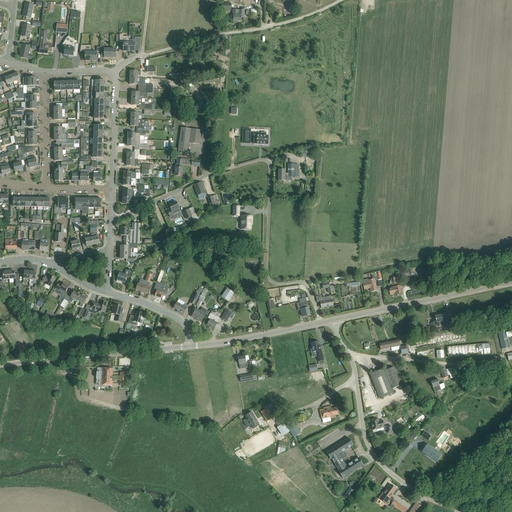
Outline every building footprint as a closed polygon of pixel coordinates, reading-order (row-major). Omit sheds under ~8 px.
[(31,17),(31,18),(34,18),(35,14),(32,14),(34,4),(25,3),(23,16),(26,17),(26,19),(30,20),(31,17)] [(244,10),(233,10),(233,21),(242,21),(242,17),(244,17),(244,10)] [(33,26),(28,25),(23,24),(21,36),(29,37),(30,34),(31,34),(33,26)] [(56,32),(68,33),(68,25),(57,24),(56,32)] [(41,35),(39,53),(48,54),(48,51),(52,51),(52,44),(46,44),(47,31),(41,31),(41,35)] [(135,37),(135,40),(129,40),(129,51),(135,51),(135,45),(140,45),(141,37),(135,37)] [(65,47),(65,55),(70,55),(70,56),(74,56),(74,49),(78,49),(78,43),(73,43),(65,40),(63,46),(65,47)] [(31,46),(26,46),(21,45),(20,49),(21,49),(20,57),(32,60),(32,56),(29,55),(31,46)] [(11,75),(13,82),(17,80),(19,84),(21,83),(20,80),(20,79),(17,73),(11,75)] [(10,83),(13,82),(11,75),(5,78),(7,84),(9,88),(11,87),(10,83)] [(23,83),(23,86),(36,86),(36,78),(29,78),(26,78),(23,78),(23,83)] [(153,93),(153,89),(144,89),(144,93),(142,93),(142,92),(139,92),(132,92),(132,99),(145,99),(146,99),(147,93),(153,93)] [(10,98),(8,93),(5,94),(7,98),(2,100),(3,102),(8,100),(8,99),(10,98)] [(145,105),(144,109),(152,109),(153,104),(145,104),(145,99),(132,99),(132,105),(139,105),(145,105)] [(141,120),(131,119),(131,126),(138,126),(138,129),(143,130),(152,130),(152,127),(149,127),(149,120),(141,120)] [(181,127),(177,156),(188,157),(189,143),(200,144),(202,130),(191,128),(181,127)] [(243,128),(243,143),(250,144),(250,143),(254,143),(254,144),(259,144),(259,145),(263,145),(268,145),(268,144),(268,137),(268,136),(266,136),(266,133),(262,132),(262,136),(255,136),(255,135),(254,135),(254,136),(250,136),(251,129),(243,128)] [(152,130),(143,130),(143,132),(141,132),(140,133),(135,133),(128,133),(128,139),(144,140),(144,136),(145,136),(145,135),(145,134),(149,134),(149,133),(151,133),(152,130)] [(141,150),(149,150),(149,148),(149,146),(149,145),(148,145),(147,144),(146,144),(144,144),(144,140),(128,139),(127,146),(135,146),(141,146),(141,150)] [(141,153),(138,153),(135,153),(135,152),(127,152),(127,159),(146,160),(146,150),(149,150),(141,150),(141,153)] [(38,166),(37,163),(35,156),(23,159),(24,162),(28,161),(29,168),(38,166)] [(23,169),(22,167),(21,162),(20,158),(16,159),(17,163),(13,164),(15,171),(23,169)] [(177,167),(176,167),(175,175),(182,176),(183,168),(182,168),(183,160),(178,159),(177,167)] [(8,163),(5,163),(0,165),(1,168),(3,174),(10,172),(9,166),(8,163)] [(285,173),(285,170),(279,170),(278,181),(288,181),(288,176),(288,177),(299,177),(299,164),(288,164),(288,173),(285,173)] [(89,181),(89,174),(89,172),(92,172),(92,168),(92,166),(86,166),(86,174),(81,174),(81,176),(81,181),(89,181)] [(58,169),(55,169),(55,181),(63,181),(63,169),(60,169),(60,167),(58,167),(58,169)] [(98,175),(94,175),(94,181),(102,181),(102,175),(102,170),(98,170),(98,175)] [(194,185),(198,196),(199,199),(206,196),(201,182),(194,185)] [(219,204),(216,195),(207,198),(212,210),(220,207),(219,204)] [(134,199),(134,198),(123,197),(123,204),(127,204),(127,207),(132,207),(132,204),(134,204),(134,199)] [(69,198),(58,198),(58,205),(55,205),(54,213),(61,214),(61,208),(69,208),(69,198)] [(170,217),(181,212),(176,201),(169,205),(171,209),(167,211),(170,217)] [(193,207),(189,209),(183,212),(186,219),(191,216),(194,222),(199,219),(193,207)] [(243,220),(242,229),(251,229),(251,220),(252,220),(252,215),(241,215),(241,220),(243,220)] [(128,243),(140,244),(140,228),(140,223),(133,223),(133,228),(129,228),(122,227),(121,235),(124,235),(124,243),(128,243)] [(59,233),(56,233),(55,242),(62,242),(62,238),(63,238),(64,233),(63,233),(64,225),(57,224),(56,230),(59,231),(59,233)] [(90,232),(91,235),(93,245),(100,243),(98,236),(97,231),(97,225),(91,225),(90,232)] [(93,245),(91,235),(85,236),(85,239),(87,246),(93,245)] [(6,239),(6,244),(6,249),(17,249),(17,241),(13,241),(13,239),(6,239)] [(49,239),(45,239),(44,244),(41,243),(40,251),(48,251),(49,244),(48,244),(49,239)] [(71,247),(72,247),(73,249),(73,250),(77,249),(77,248),(81,247),(79,240),(70,242),(71,247)] [(140,244),(128,243),(128,246),(121,246),(120,252),(130,252),(131,252),(131,249),(134,249),(137,249),(138,244),(140,244)] [(133,253),(131,252),(130,252),(120,252),(120,259),(129,259),(129,261),(135,262),(136,262),(137,257),(134,257),(134,253),(133,253)] [(125,283),(126,280),(127,277),(131,278),(133,272),(126,270),(125,275),(120,273),(117,280),(125,283)] [(369,282),(363,284),(364,289),(370,288),(371,292),(377,290),(375,281),(382,279),(380,273),(379,273),(378,271),(371,273),(373,279),(369,280),(369,282)] [(45,276),(41,281),(45,283),(45,284),(51,287),(56,278),(49,274),(47,277),(45,276)] [(393,287),(389,288),(390,295),(394,294),(394,295),(402,293),(400,285),(398,286),(396,277),(391,279),(392,284),(393,287)] [(148,287),(150,282),(149,282),(147,282),(140,280),(139,283),(139,284),(138,284),(136,289),(141,291),(141,292),(145,294),(146,293),(149,294),(151,288),(148,287)] [(154,290),(157,291),(155,296),(162,299),(164,294),(166,295),(168,290),(164,288),(165,285),(160,283),(157,282),(154,290)] [(69,287),(64,283),(62,285),(59,283),(56,288),(63,292),(61,295),(63,296),(60,301),(62,303),(64,299),(67,295),(65,293),(69,287)] [(227,287),(222,296),(229,301),(235,292),(227,287)] [(194,305),(199,296),(201,292),(197,290),(196,293),(195,292),(189,302),(191,303),(194,305)] [(74,291),(71,297),(69,301),(72,302),(74,299),(77,300),(81,293),(77,291),(76,292),(74,291)] [(81,293),(77,300),(81,302),(80,306),(82,307),(84,303),(87,297),(84,296),(85,295),(81,293)] [(320,302),(321,308),(333,305),(332,296),(322,298),(322,297),(319,297),(319,296),(316,297),(317,302),(320,302)] [(92,301),(90,308),(97,310),(97,312),(100,313),(101,311),(105,313),(106,307),(105,307),(107,303),(100,301),(99,304),(92,301)] [(307,301),(301,302),(297,303),(298,311),(301,310),(302,317),(310,315),(308,307),(308,306),(308,305),(307,301)] [(178,313),(183,315),(187,305),(184,303),(183,306),(177,303),(174,308),(179,311),(178,313)] [(114,305),(112,313),(116,314),(115,321),(122,322),(124,314),(120,313),(122,307),(118,306),(118,305),(115,304),(115,305),(114,305)] [(201,322),(203,320),(206,314),(196,309),(192,317),(201,322)] [(226,309),(222,319),(227,322),(232,312),(226,309)] [(138,326),(138,323),(142,324),(143,320),(144,317),(143,317),(144,314),(146,314),(147,314),(136,311),(134,316),(130,315),(128,323),(138,326)] [(214,329),(215,327),(218,323),(220,318),(211,313),(208,318),(210,319),(207,325),(214,329)] [(435,316),(436,319),(436,322),(437,322),(438,326),(440,326),(447,325),(448,329),(454,328),(452,317),(447,318),(447,320),(445,320),(443,314),(435,316)] [(500,326),(501,333),(499,333),(501,349),(508,348),(505,332),(503,325),(500,326)] [(465,329),(407,341),(409,351),(445,343),(467,339),(465,329)] [(399,339),(380,343),(381,350),(400,345),(399,339)] [(314,342),(314,341),(312,342),(312,343),(311,343),(312,347),(311,348),(311,351),(313,351),(313,352),(316,351),(318,362),(323,361),(323,360),(321,350),(320,350),(319,341),(314,342)] [(449,357),(491,353),(490,342),(448,346),(449,357)] [(444,358),(444,350),(436,350),(437,358),(444,358)] [(240,369),(243,368),(253,366),(252,360),(247,362),(245,356),(238,357),(239,363),(240,369)] [(370,374),(379,398),(393,393),(392,390),(401,386),(394,367),(384,371),(384,369),(370,374)] [(454,373),(452,367),(446,370),(445,368),(440,370),(443,378),(448,376),(448,375),(454,373)] [(100,385),(112,386),(113,368),(98,368),(98,372),(97,372),(97,380),(101,380),(100,385)] [(121,372),(120,377),(120,383),(128,384),(129,373),(121,372)] [(431,381),(434,391),(445,388),(444,383),(439,385),(437,379),(437,378),(430,381),(431,381)] [(271,405),(261,412),(267,422),(267,421),(277,415),(271,405)] [(320,410),(322,418),(330,417),(331,419),(336,418),(335,415),(338,414),(336,407),(331,408),(331,406),(323,408),(324,409),(320,410)] [(252,411),(245,415),(253,429),(259,425),(252,411)] [(378,422),(377,419),(371,420),(373,430),(380,429),(380,428),(384,427),(383,420),(378,422)] [(295,423),(292,425),(287,427),(290,432),(293,437),(301,433),(295,423)] [(421,436),(428,441),(431,436),(424,431),(421,436)] [(338,470),(343,478),(363,465),(358,458),(346,465),(339,454),(353,445),(349,438),(326,452),(331,459),(339,470),(338,470)] [(427,444),(421,452),(436,462),(442,454),(427,444)] [(412,475),(417,480),(418,481),(423,476),(417,470),(412,475)] [(378,499),(386,504),(397,488),(390,484),(386,490),(385,489),(378,499)] [(348,499),(354,491),(350,488),(344,496),(348,499)] [(397,502),(394,506),(396,508),(395,510),(398,511),(408,511),(409,511),(397,502)] [(416,503),(409,511),(419,511),(423,507),(416,503)]
